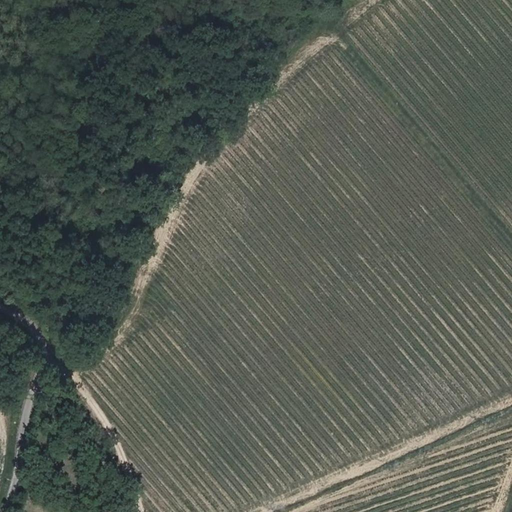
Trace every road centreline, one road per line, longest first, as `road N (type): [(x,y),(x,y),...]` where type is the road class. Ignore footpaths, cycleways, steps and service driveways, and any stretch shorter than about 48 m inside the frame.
road 1 (track): [(141,511),(101,412),(25,317),(0,307)]
road 2 (unclassified): [(6,511),(28,413),(16,356),(0,326)]
